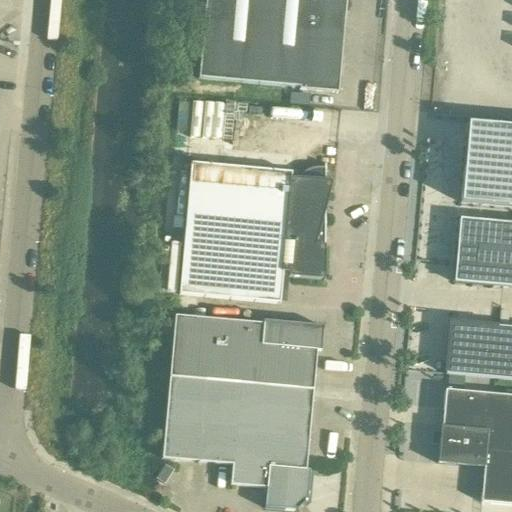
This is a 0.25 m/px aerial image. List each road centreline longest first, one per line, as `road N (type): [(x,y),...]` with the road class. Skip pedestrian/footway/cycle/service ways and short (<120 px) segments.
road 1 (unclassified): [(364,511),(409,0)]
road 2 (unclassified): [(0,461),(44,0)]
